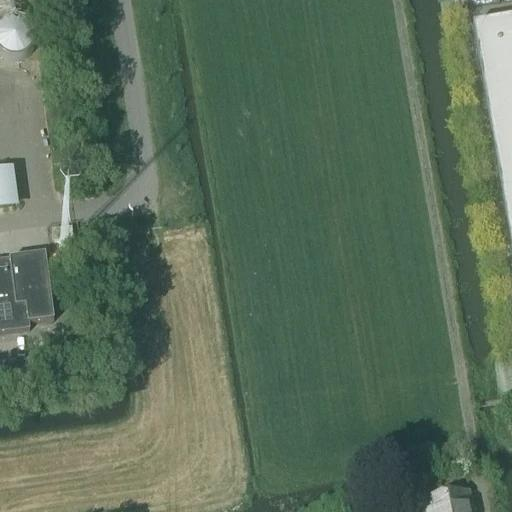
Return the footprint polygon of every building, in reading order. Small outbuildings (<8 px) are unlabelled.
[(511,42),(473,49),(511,271),(511,42)] [(0,209),(12,208),(8,176),(0,176),(0,209)] [(52,245),(72,243),(71,231),(50,233),(52,245)] [(8,266),(0,267),(0,336),(28,333),(27,327),(52,324),(44,257),(8,262),(8,266)] [(472,511),(469,494),(419,503),(420,511),(472,511)]
